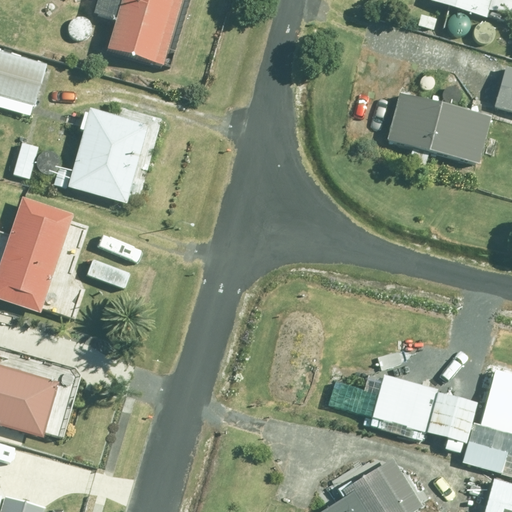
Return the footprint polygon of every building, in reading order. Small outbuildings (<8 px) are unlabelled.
[(164,66),(179,0),(117,0),(106,53),(164,66)] [(511,0),(431,0),(431,2),(483,19),(487,8),(509,15),(511,3),(511,0)] [(89,19),(68,21),(70,43),(92,41),(89,19)] [(0,108),(30,117),(45,66),(0,53),(0,108)] [(511,113),(511,70),(505,68),(494,108),(511,113)] [(478,166),(489,118),(398,95),(386,143),(478,166)] [(124,205),(146,128),(89,112),(66,188),(124,205)] [(38,149),(21,144),(12,177),(28,182),(38,149)] [(0,301),(40,314),(71,217),(20,201),(0,261),(0,301)] [(129,275),(92,261),(85,278),(122,292),(129,275)] [(0,426),(39,438),(56,381),(0,364),(0,426)] [(464,445),(475,403),(382,379),(371,421),(464,445)] [(511,477),(511,435),(471,424),(461,464),(511,477)] [(414,511),(420,508),(391,461),(341,492),(345,498),(321,511),(414,511)] [(511,511),(511,486),(490,481),(481,511),(511,511)] [(0,511),(41,511),(42,510),(4,499),(0,511)]
